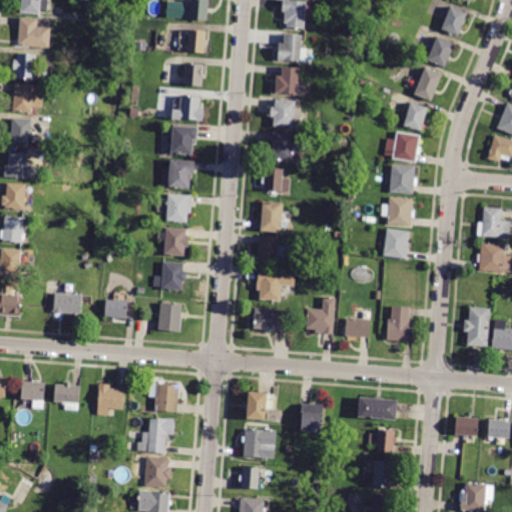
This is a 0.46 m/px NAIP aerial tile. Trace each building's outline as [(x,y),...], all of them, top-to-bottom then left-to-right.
[(21,0),(46,0),(46,11),(40,11),(40,15),(21,13),(21,0)] [(208,0),(207,20),(165,17),(167,1),(191,3),(191,0),(208,0)] [(284,0),(307,1),(304,29),(287,28),(287,24),(284,23),(285,12),(283,11),(284,0)] [(468,13),(462,28),(464,29),(463,34),(460,33),(459,36),(442,29),(451,7),(468,13)] [(21,18),(38,19),(38,27),(52,28),(50,48),(19,46),(21,18)] [(207,31),(206,40),(211,40),(210,54),(188,52),(189,30),(207,31)] [(302,35),(301,62),(279,60),(280,43),(284,43),(285,34),(302,35)] [(455,44),(445,68),(427,60),(438,36),(455,44)] [(147,41),(146,51),(138,50),(140,40),(147,41)] [(18,53),(38,55),(36,80),(16,78),(16,70),(14,70),(14,60),(17,60),(18,53)] [(190,64),(204,65),(202,86),(185,85),(186,63),(190,64)] [(300,68),(298,94),(276,93),(277,76),(282,77),(283,67),(300,68)] [(442,75),(431,101),(415,94),(426,67),(442,75)] [(16,83),(35,84),(34,88),(44,88),(43,108),(33,107),(33,112),(14,112),(16,83)] [(201,97),(200,108),(205,108),(204,121),(182,119),(182,120),(173,119),(173,110),(180,110),(181,96),(201,97)] [(296,101),(295,109),(302,109),(300,128),(274,127),(274,117),(271,117),(272,107),(275,107),(276,100),(296,101)] [(429,107),(422,131),(404,126),(411,102),(429,107)] [(511,105),(511,134),(498,129),(501,120),(499,119),(501,115),(503,116),(508,104),(511,105)] [(140,109),(139,118),(131,117),(132,108),(140,109)] [(13,119),(32,120),(31,134),(40,135),(40,146),(11,144),(13,119)] [(193,127),(198,127),(197,140),(194,139),(193,155),(172,154),(174,125),(193,127)] [(274,132),(294,134),(292,162),(268,160),(269,147),(273,148),(274,132)] [(421,136),(419,147),(421,147),(420,154),(420,155),(417,155),(416,162),(393,159),(393,156),(385,155),(388,139),(396,140),(397,132),(421,136)] [(511,139),(511,161),(501,159),(500,162),(489,159),(495,135),(511,139)] [(131,145),(131,153),(122,153),(123,145),(131,145)] [(10,152),(29,154),(28,166),(37,166),(36,179),(5,177),(6,166),(9,166),(10,152)] [(195,162),(194,174),(191,174),(190,189),(169,188),(169,186),(163,185),(164,170),(171,171),(171,160),(195,162)] [(416,167),(415,178),(417,178),(417,187),(414,186),(414,194),(391,192),(393,165),(416,167)] [(269,168),(284,170),(283,179),(291,180),(289,193),(265,190),(266,184),(262,183),(263,176),(266,176),(267,168),(269,168)] [(8,183),(27,184),(25,210),(6,208),(6,205),(3,205),(3,196),(7,196),(8,183)] [(193,196),(191,213),(188,213),(188,222),(167,221),(169,194),(193,196)] [(413,199),(413,210),(415,210),(414,218),(412,218),(411,226),(388,224),(388,217),(382,216),(383,204),(389,205),(390,197),(413,199)] [(270,202),(284,203),(281,233),(261,231),(263,201),(270,202)] [(502,209),(501,222),(510,222),(509,238),(478,236),(479,223),(484,223),(484,208),(502,209)] [(6,216),(24,218),(22,242),(4,241),(6,216)] [(187,229),(186,237),(189,237),(189,247),(186,247),(185,257),(165,255),(166,240),(159,240),(159,232),(166,232),(167,228),(187,229)] [(410,232),(407,258),(384,256),(387,229),(410,232)] [(262,237),(278,238),(276,263),(259,261),(260,244),(261,244),(262,237)] [(505,245),(504,255),(511,256),(511,272),(480,271),(482,244),(505,245)] [(2,249),(22,250),(20,276),(1,274),(1,272),(0,272),(0,263),(1,263),(2,249)] [(185,264),(184,272),(187,272),(186,282),(183,281),(182,291),(162,290),(163,287),(154,287),(155,276),(163,276),(164,262),(185,264)] [(260,272),(296,275),(295,286),(282,285),(281,301),(260,299),(261,290),(258,290),(259,272),(260,272)] [(83,295),(82,314),(53,312),(54,309),(55,309),(56,293),(83,295)] [(0,294),(22,296),(21,317),(0,315),(0,294)] [(336,299),(334,334),(316,333),(316,330),(307,330),(308,308),(311,308),(311,302),(321,303),(320,310),(323,310),(324,298),(336,299)] [(107,300),(128,301),(127,319),(113,318),(113,317),(105,316),(107,300)] [(183,305),(181,332),(159,330),(162,303),(183,305)] [(410,307),(410,320),(415,321),(413,342),(387,340),(389,319),(392,319),(393,306),(410,307)] [(491,309),(488,347),(468,345),(469,332),(464,331),(465,320),(469,321),(470,307),(491,309)] [(272,309),(291,311),(289,332),(254,329),(256,308),(272,309)] [(356,319),(371,319),(370,338),(346,336),(347,318),(356,319)] [(507,321),(506,328),(511,328),(511,350),(493,348),(496,320),(507,321)] [(24,381),(46,383),(43,408),(35,407),(36,399),(22,397),(23,381),(24,381)] [(163,382),(163,384),(180,385),(178,413),(156,411),(157,397),(150,396),(151,383),(160,384),(160,381),(163,382)] [(72,383),(72,386),(81,387),(79,410),(65,409),(66,403),(55,402),(56,385),(65,385),(65,383),(72,383)] [(111,385),(110,389),(125,389),(124,410),(108,409),(108,415),(98,414),(100,384),(111,385)] [(260,393),(268,393),(266,420),(247,418),(249,392),(260,393)] [(398,401),(396,420),(359,417),(361,397),(398,401)] [(310,404),(324,405),(323,416),(322,416),(321,432),(302,431),(302,421),(301,421),(303,404),(310,405),(310,404)] [(479,418),(478,436),(455,435),(457,417),(479,418)] [(176,420),(174,435),(167,434),(165,453),(138,451),(139,443),(143,443),(144,432),(150,433),(151,418),(176,420)] [(504,420),(504,421),(511,422),(510,439),(488,437),(490,419),(504,420)] [(275,431),(276,431),(274,459),(244,456),(245,443),(242,442),(243,437),(246,437),(246,429),(275,431)] [(395,431),(395,438),(397,438),(397,443),(394,443),(394,452),(377,451),(377,446),(369,446),(370,434),(378,434),(379,430),(395,431)] [(326,456),(325,463),(317,462),(318,454),(326,456)] [(169,458),(169,467),(172,468),(171,480),(168,479),(167,487),(145,486),(147,457),(169,458)] [(393,463),(393,471),(396,472),(396,479),(392,479),(391,488),(373,487),(375,461),(393,463)] [(260,467),(259,490),(242,488),(243,467),(260,467)] [(493,485),(492,501),(488,501),(488,505),(485,505),(485,511),(462,510),(462,502),(460,502),(461,490),(466,491),(467,484),(493,485)] [(171,493),(170,501),(173,501),(172,506),(170,505),(169,511),(150,511),(139,511),(141,491),(171,493)] [(0,511),(0,500),(1,501),(4,495),(11,499),(8,505),(9,506),(5,511),(0,511)] [(374,495),(391,496),(390,504),(394,505),(394,511),(366,511),(366,505),(373,506),(374,495)] [(265,501),(264,511),(240,511),(241,499),(265,501)]
